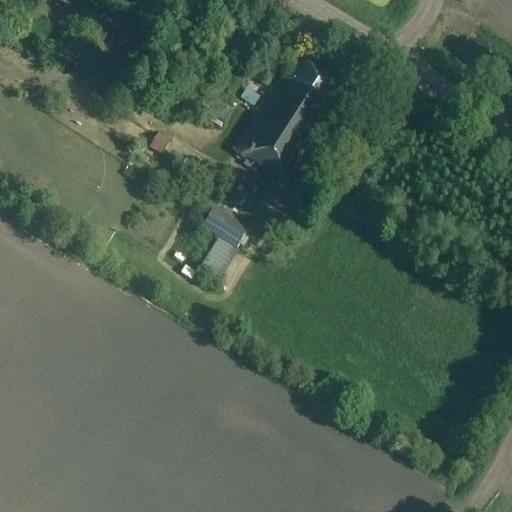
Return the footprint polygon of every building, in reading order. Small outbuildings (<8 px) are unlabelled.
[(0,39),(10,46),(17,35),(1,26),(0,27),(0,39)] [(343,91),(302,65),(290,85),(281,80),(234,153),(291,190),(339,117),(330,111),(343,91)] [(161,156),(170,141),(159,135),(151,149),(161,156)] [(221,189),(221,198),(228,203),(236,199),(237,190),(229,185),(221,189)] [(218,242),(201,272),(219,283),(248,232),(215,213),(203,233),(218,242)]
